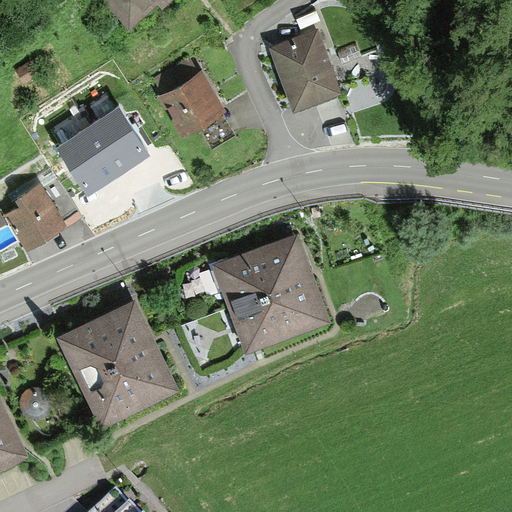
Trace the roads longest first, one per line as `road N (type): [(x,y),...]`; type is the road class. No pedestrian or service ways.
road 1 (tertiary): [(0,297),(290,174)]
road 2 (tertiary): [(290,174),(386,165),(511,181)]
road 3 (residential): [(290,174),(243,46),(293,0)]
